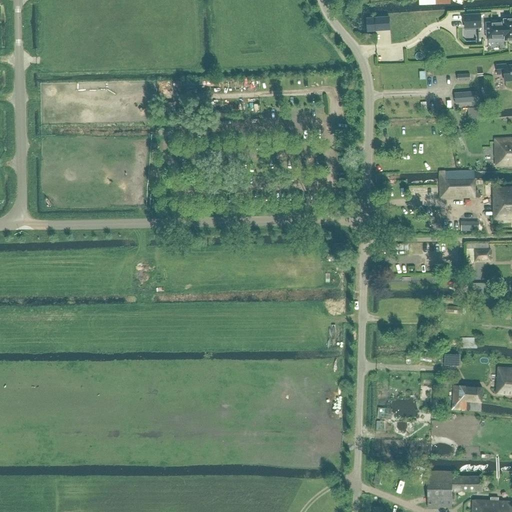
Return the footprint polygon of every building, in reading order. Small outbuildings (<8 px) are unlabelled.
[(480,14),(464,15),(464,27),(481,26),(480,14)] [(372,17),(366,18),(367,31),(367,32),(391,30),(390,16),(372,17)] [(511,40),(511,19),(504,20),(504,22),(486,23),(486,39),(505,38),(505,40),(511,40)] [(511,80),(511,65),(506,66),(506,64),(496,65),(497,74),(504,74),(505,81),(511,80)] [(454,93),(455,103),(475,102),(474,92),(454,93)] [(246,103),(246,112),(254,112),(254,103),(246,103)] [(160,114),(175,114),(175,105),(161,105),(160,114)] [(467,108),(467,118),(482,118),(482,108),(467,108)] [(511,138),(495,139),(495,165),(511,165),(511,138)] [(440,198),(474,197),(473,172),(439,172),(440,198)] [(511,187),(493,188),(494,219),(511,218),(511,187)] [(490,205),(490,191),(481,191),(481,205),(490,205)] [(461,221),(460,230),(478,230),(479,221),(461,221)] [(473,249),(473,259),(473,262),(490,262),(491,248),(473,249)] [(488,293),(488,283),(471,283),(471,293),(488,293)] [(461,307),(445,306),(444,313),(460,314),(461,307)] [(460,338),(460,346),(460,349),(477,348),(477,338),(460,338)] [(511,368),(498,367),(496,393),(511,394),(511,368)] [(482,387),(452,385),(451,410),(460,410),(481,412),(481,403),(482,387)] [(452,508),(452,471),(427,471),(427,508),(452,508)] [(482,491),(482,476),(452,476),(452,491),(482,491)] [(491,487),(500,487),(499,476),(490,476),(491,487)] [(511,511),(511,504),(509,504),(509,502),(498,501),(498,498),(490,497),(490,501),(473,500),(472,511),(511,511)]
